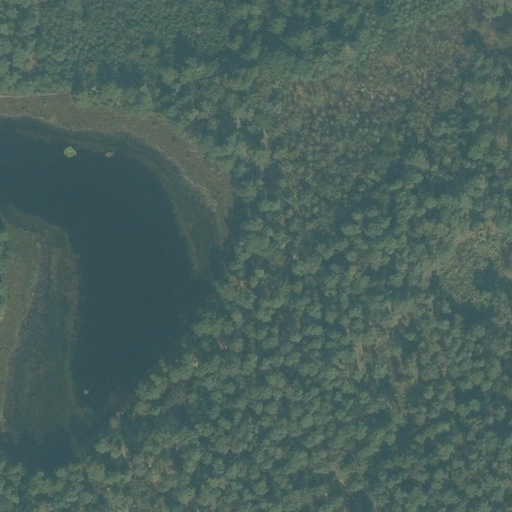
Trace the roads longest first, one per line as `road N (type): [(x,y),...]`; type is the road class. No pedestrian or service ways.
road 1 (track): [(291,269),(113,465),(86,484),(0,510)]
road 2 (track): [(511,9),(461,92),(291,269)]
road 3 (track): [(291,269),(268,161),(267,0)]
road 4 (track): [(511,372),(398,444)]
